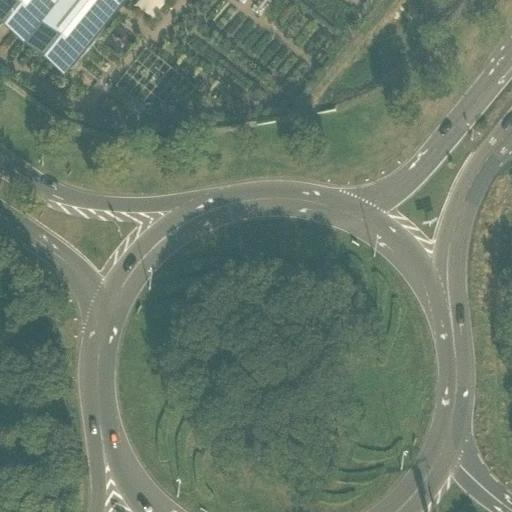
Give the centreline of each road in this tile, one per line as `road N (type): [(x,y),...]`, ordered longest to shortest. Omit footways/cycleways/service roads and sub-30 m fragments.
road 1 (secondary): [(511,60),(420,171),(389,195),(344,212)]
road 2 (secondary): [(215,210),(82,208),(0,162)]
road 3 (secondary): [(449,319),(447,263),(458,213),(511,133)]
road 4 (secondary): [(215,210),(146,256),(104,324)]
road 5 (secondary): [(0,216),(69,266),(104,324)]
road 6 (secondary): [(449,319),(415,265),(344,212)]
road 7 (secondary): [(344,212),(277,200),(215,210)]
road 8 (secondary): [(445,441),(456,371),(449,319)]
road 9 (secondary): [(104,324),(96,382),(101,445)]
